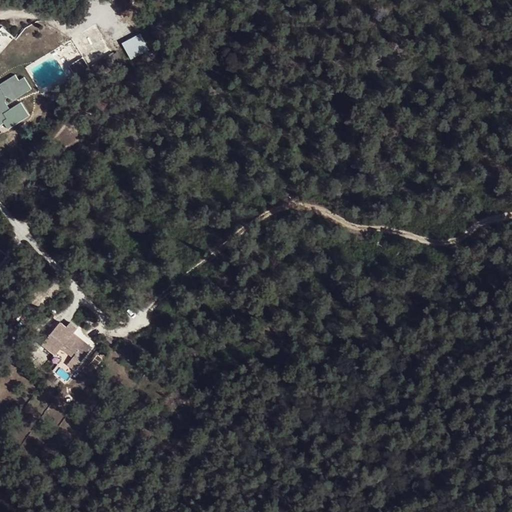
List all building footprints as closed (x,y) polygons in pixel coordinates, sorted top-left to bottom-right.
[(75,74),(88,68),(83,57),(70,63),(75,74)] [(9,129),(29,116),(21,104),(8,111),(3,102),(4,96),(12,92),(16,98),(23,93),(21,90),(28,86),(23,79),(19,81),(16,76),(0,85),(0,86),(3,91),(0,92),(0,125),(4,123),(9,129)] [(93,105),(100,111),(106,104),(98,99),(93,105)] [(62,348),(73,358),(80,364),(93,349),(86,343),(84,346),(73,337),(75,334),(60,322),(43,344),(56,355),(62,348)] [(86,343),(75,334),(73,337),(84,346),(86,343)] [(80,364),(73,358),(68,364),(75,370),(80,364)]
